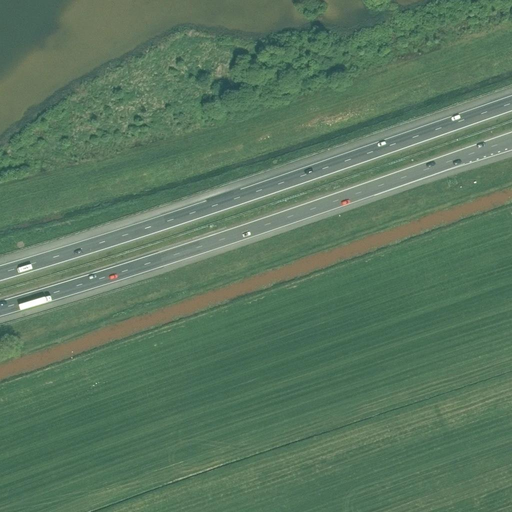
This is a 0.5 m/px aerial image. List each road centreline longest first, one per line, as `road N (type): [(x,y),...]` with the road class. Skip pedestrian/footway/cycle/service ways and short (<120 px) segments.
road 1 (motorway): [(511,98),(0,271)]
road 2 (motorway): [(0,309),(511,138)]
